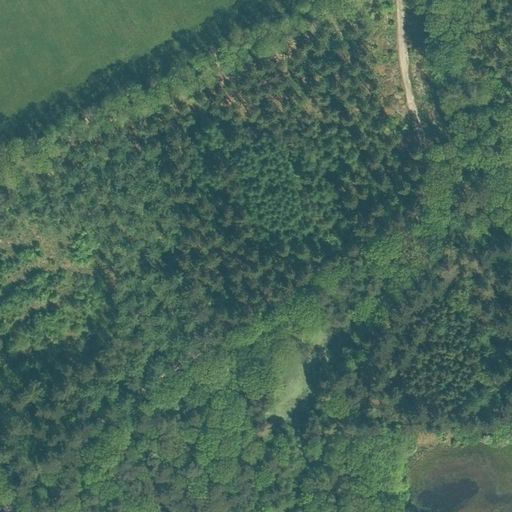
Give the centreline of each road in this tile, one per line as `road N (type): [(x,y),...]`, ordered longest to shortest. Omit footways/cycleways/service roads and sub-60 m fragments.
road 1 (track): [(398,0),(400,57),(430,183),(426,203),(223,330),(3,502)]
road 2 (track): [(0,146),(296,0)]
